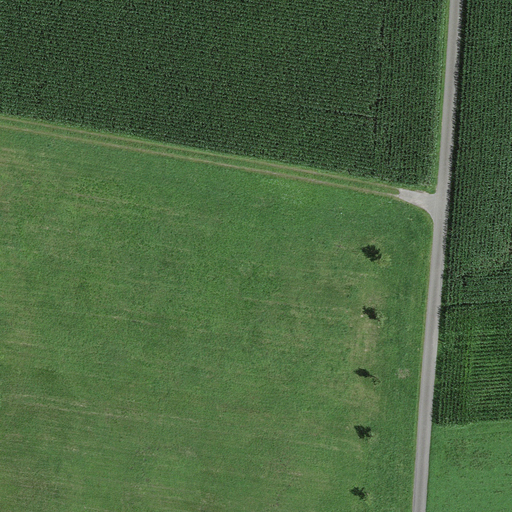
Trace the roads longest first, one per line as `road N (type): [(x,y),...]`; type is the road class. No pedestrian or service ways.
road 1 (track): [(457,0),(421,511)]
road 2 (track): [(0,125),(443,208)]
